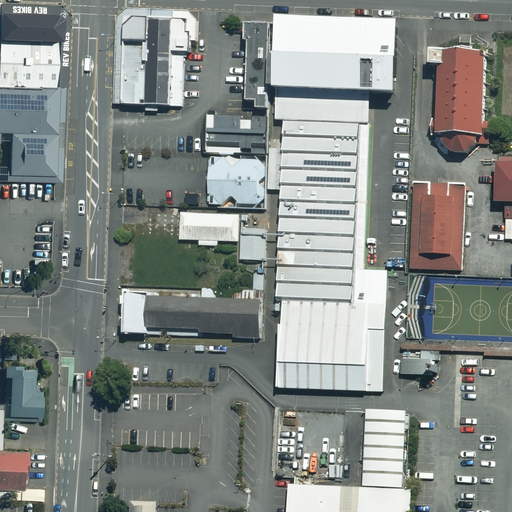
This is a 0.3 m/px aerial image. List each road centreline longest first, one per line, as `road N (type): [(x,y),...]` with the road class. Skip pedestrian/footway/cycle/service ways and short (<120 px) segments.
road 1 (tertiary): [(95,0),(84,319)]
road 2 (tertiary): [(84,319),(75,511)]
